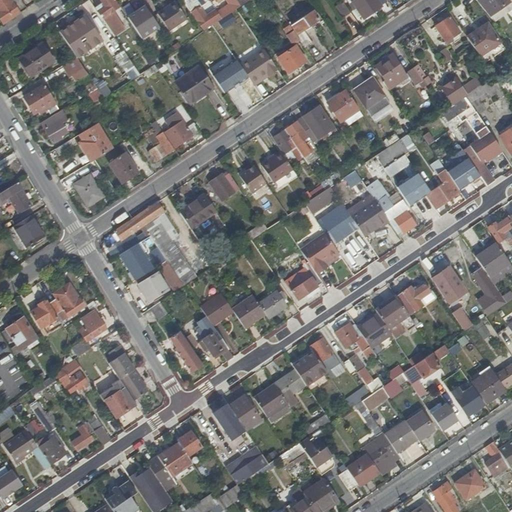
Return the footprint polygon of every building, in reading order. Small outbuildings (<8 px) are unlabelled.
[(0,0),(0,21),(2,25),(19,13),(13,3),(16,0),(0,0)] [(87,0),(82,4),(90,16),(96,12),(94,9),(87,0)] [(96,12),(101,19),(112,11),(117,7),(112,0),(100,0),(103,4),(94,9),(96,12)] [(180,0),(202,32),(220,19),(216,12),(207,0),(180,0)] [(234,0),(224,0),(227,4),(216,12),(220,19),(235,9),(239,6),(234,0)] [(379,5),(375,0),(349,0),(346,2),(351,9),(353,8),(360,18),(379,5)] [(493,9),(486,0),(473,0),(486,15),(493,9)] [(486,0),(493,9),(507,0),(486,0)] [(171,1),(153,12),(165,30),(183,19),(171,1)] [(339,3),(332,7),(339,18),(346,13),(339,3)] [(117,7),(112,11),(120,23),(126,20),(120,12),(117,7)] [(145,7),(128,18),(143,41),(160,30),(145,7)] [(309,11),(290,24),(296,33),(294,34),(298,40),(303,47),(309,42),(310,42),(301,29),(315,20),(309,11)] [(446,17),(433,26),(442,41),(456,32),(446,17)] [(463,35),(476,54),(496,40),(483,22),(463,35)] [(59,34),(70,50),(85,40),(83,36),(80,38),(73,28),(71,26),(59,34)] [(294,34),(293,32),(287,36),(293,44),(298,40),(294,34)] [(18,60),(30,77),(54,61),(43,43),(18,60)] [(277,58),(287,73),(306,60),(296,45),(277,58)] [(273,67),(260,48),(237,64),(250,82),(273,67)] [(442,51),(437,55),(445,67),(451,62),(442,51)] [(138,74),(126,56),(121,59),(132,76),(130,78),(131,79),(138,74)] [(378,80),(383,89),(396,80),(398,83),(405,78),(390,56),(382,61),(380,59),(371,65),(380,79),(378,80)] [(66,77),(81,67),(75,57),(59,67),(66,77)] [(195,64),(172,80),(186,102),(210,86),(195,64)] [(414,65),(409,68),(421,85),(426,81),(423,76),(422,77),(414,65)] [(95,66),(89,70),(97,84),(103,81),(95,66)] [(409,68),(404,72),(412,84),(416,82),(418,86),(421,85),(409,68)] [(443,74),(448,81),(453,78),(448,71),(443,74)] [(109,93),(127,82),(122,73),(104,85),(109,93)] [(461,95),(474,113),(480,109),(473,99),(491,87),(494,92),(499,89),(490,75),(463,94),(461,95)] [(448,81),(439,88),(450,103),(461,95),(463,94),(453,78),(448,81)] [(369,79),(350,91),(367,117),(386,104),(369,79)] [(96,88),(91,81),(78,89),(83,96),(86,95),(96,88)] [(43,86),(23,99),(32,114),(39,110),(41,113),(54,105),(43,86)] [(91,102),(100,96),(96,88),(86,95),(91,102)] [(249,98),(244,91),(230,101),(234,107),(244,101),(249,98)] [(344,91),(325,104),(338,123),(341,121),(344,125),(360,115),(344,91)] [(474,113),(461,95),(450,103),(451,104),(438,113),(444,122),(453,115),(458,122),(463,119),(476,138),(467,145),(477,160),(481,158),(483,161),(499,149),(492,139),(474,113)] [(317,105),(301,116),(315,138),(323,133),(333,128),(317,105)] [(56,113),(42,122),(54,141),(62,136),(61,134),(66,130),(56,113)] [(163,132),(174,148),(191,136),(193,139),(201,135),(192,123),(186,127),(181,120),(175,124),(172,118),(165,123),(169,128),(163,132)] [(503,145),(509,154),(511,152),(511,123),(497,134),(504,144),(503,145)] [(87,151),(93,160),(111,148),(95,124),(74,137),(78,143),(81,141),(87,151)] [(309,151),(292,125),(281,133),(292,149),(296,156),(298,158),(309,151)] [(323,133),(328,140),(337,134),(333,128),(323,133)] [(421,137),(427,145),(434,140),(427,132),(421,137)] [(281,133),(271,140),(281,156),(286,153),(292,149),(281,133)] [(147,150),(155,162),(172,150),(161,134),(153,139),(156,144),(147,150)] [(381,143),(385,148),(398,139),(394,134),(381,143)] [(374,156),(382,169),(407,152),(406,150),(412,147),(404,135),(398,139),(385,148),(384,149),(374,156)] [(81,141),(78,143),(84,153),(87,151),(81,141)] [(54,149),(58,155),(71,148),(67,142),(54,149)] [(384,149),(381,146),(372,153),(374,156),(384,149)] [(292,149),(286,153),(290,158),(296,156),(292,149)] [(287,170),(275,153),(256,166),(268,183),(287,170)] [(123,154),(107,165),(121,185),(136,174),(123,154)] [(457,180),(461,186),(477,176),(475,173),(465,158),(449,168),(454,175),(457,180)] [(249,167),(236,176),(247,193),(261,184),(249,167)] [(350,172),(345,167),(336,173),(340,179),(350,172)] [(484,167),(475,173),(477,176),(484,186),(493,179),(484,167)] [(449,168),(444,172),(449,178),(454,175),(449,168)] [(444,172),(443,170),(436,175),(441,183),(428,192),(422,196),(432,208),(432,209),(458,192),(456,190),(452,183),(449,178),(444,172)] [(344,181),(350,189),(361,181),(356,173),(355,173),(344,181)] [(415,173),(395,187),(407,206),(422,196),(428,192),(415,173)] [(454,175),(449,178),(452,183),(455,182),(457,180),(454,175)] [(87,176),(72,186),(85,207),(86,207),(101,198),(87,176)] [(223,176),(218,179),(227,193),(232,190),(223,176)] [(216,177),(204,186),(216,204),(229,195),(227,193),(218,179),(216,177)] [(372,178),(363,184),(371,196),(388,221),(392,219),(401,233),(414,224),(400,203),(393,207),(386,196),(388,195),(378,181),(376,183),(372,178)] [(0,203),(8,198),(18,214),(31,206),(17,184),(0,194),(0,203)] [(317,187),(304,195),(308,201),(313,198),(320,193),(321,192),(317,187)] [(320,193),(323,199),(330,196),(326,189),(321,192),(320,193)] [(313,198),(318,206),(325,202),(323,199),(320,193),(313,198)] [(304,195),(304,194),(296,199),(300,207),(303,205),(308,201),(304,195)] [(346,212),(362,236),(379,224),(381,227),(388,221),(371,196),(346,212)] [(174,215),(185,231),(211,214),(200,198),(174,215)] [(303,205),(308,213),(318,206),(313,198),(308,201),(303,205)] [(136,216),(143,225),(163,211),(157,202),(136,216)] [(332,246),(355,231),(337,205),(314,221),(332,246)] [(164,212),(162,217),(168,226),(172,224),(164,212)] [(30,216),(14,226),(27,248),(44,237),(30,216)] [(119,240),(119,241),(143,225),(136,216),(114,232),(115,233),(119,240)] [(494,222),(487,227),(497,242),(502,239),(505,242),(510,239),(505,230),(511,226),(505,217),(495,224),(494,222)] [(195,278),(158,222),(146,230),(150,237),(157,247),(158,247),(165,259),(166,261),(182,287),(195,278)] [(261,233),(258,227),(243,236),(246,242),(250,240),(261,233)] [(146,230),(145,229),(122,244),(126,251),(136,246),(150,237),(146,230)] [(300,251),(314,273),(326,265),(323,261),(336,253),(324,235),(300,251)] [(341,251),(351,265),(368,253),(359,239),(341,251)] [(494,242),(482,250),(485,253),(496,245),(494,242)] [(480,247),(473,252),(495,284),(511,271),(511,267),(496,245),(485,253),(482,250),(480,247)] [(126,251),(119,256),(133,278),(150,267),(136,246),(126,251)] [(165,259),(158,247),(150,252),(158,263),(165,259)] [(323,261),(326,265),(339,256),(336,253),(323,261)] [(166,261),(161,264),(165,270),(163,271),(176,291),(182,287),(166,261)] [(447,266),(430,277),(447,302),(464,290),(447,266)] [(485,294),(474,300),(485,316),(504,302),(481,269),(472,275),(485,294)] [(288,287),(295,298),(302,293),(315,285),(316,284),(309,273),(288,287)] [(137,286),(147,303),(166,291),(155,274),(137,286)] [(394,295),(394,296),(407,314),(419,305),(416,300),(427,292),(428,291),(422,283),(412,291),(408,286),(394,295)] [(302,293),(306,298),(318,290),(315,285),(302,293)] [(264,315),(267,319),(287,306),(276,290),(256,303),(264,315)] [(60,319),(62,323),(75,315),(84,309),(73,292),(57,302),(55,300),(50,304),(60,319)] [(208,321),(211,326),(232,312),(230,310),(220,295),(200,309),(208,321)] [(232,312),(243,328),(264,315),(256,303),(251,296),(230,310),(232,312)] [(394,296),(374,310),(376,312),(390,333),(393,339),(405,331),(397,320),(400,319),(407,329),(414,324),(407,314),(394,296)] [(33,315),(43,330),(60,319),(50,304),(48,301),(43,305),(44,308),(33,315)] [(153,307),(149,309),(157,322),(167,316),(159,303),(153,307)] [(452,312),(462,331),(471,326),(461,307),(452,312)] [(87,343),(106,330),(94,312),(80,321),(87,331),(81,334),(87,343)] [(338,324),(349,317),(344,312),(334,319),(338,324)] [(368,345),(369,347),(390,333),(376,312),(355,326),(361,335),(368,345)] [(0,335),(14,359),(29,349),(39,343),(39,342),(24,319),(0,335)] [(208,321),(195,330),(200,338),(197,340),(204,351),(206,350),(213,360),(221,354),(226,362),(233,358),(217,335),(211,326),(208,321)] [(347,323),(333,332),(344,347),(348,344),(352,349),(357,346),(359,350),(368,345),(361,335),(357,337),(347,323)] [(485,324),(478,329),(484,338),(491,334),(485,324)] [(174,336),(179,333),(175,327),(171,330),(174,336)] [(174,336),(173,337),(182,351),(178,354),(181,359),(189,354),(198,368),(202,366),(183,339),(179,333),(174,336)] [(337,362),(319,335),(313,339),(315,341),(308,346),(312,351),(325,371),(326,370),(331,377),(335,374),(330,367),(337,362)] [(182,351),(173,337),(169,340),(178,354),(182,351)] [(71,350),(77,359),(90,349),(84,340),(71,350)] [(29,349),(31,352),(41,346),(39,342),(39,343),(29,349)] [(435,357),(447,349),(443,344),(432,351),(424,357),(412,365),(403,371),(406,376),(411,373),(419,369),(423,375),(439,364),(435,357)] [(364,360),(372,354),(368,347),(359,352),(364,360)] [(117,381),(132,402),(146,392),(132,371),(133,371),(122,355),(123,354),(119,348),(108,356),(112,362),(107,365),(117,381)] [(295,370),(305,385),(325,371),(312,351),(292,365),(295,370)] [(419,351),(406,359),(412,365),(424,357),(419,351)] [(369,377),(353,353),(346,357),(363,381),(369,377)] [(181,359),(181,360),(190,374),(198,368),(189,354),(181,359)] [(74,361),(68,366),(73,373),(79,369),(74,361)] [(342,369),(337,362),(330,367),(335,374),(342,369)] [(511,362),(494,375),(503,388),(511,381),(511,362)] [(494,375),(490,368),(472,380),(486,401),(504,389),(503,388),(494,375)] [(62,369),(54,375),(57,381),(67,396),(75,391),(78,395),(84,391),(81,386),(86,382),(80,373),(69,380),(62,369)] [(295,370),(274,384),(275,385),(284,399),(305,385),(295,370)] [(403,371),(395,377),(399,384),(408,378),(406,376),(403,371)] [(418,384),(411,373),(406,376),(408,378),(413,387),(418,384)] [(30,392),(33,397),(57,381),(54,375),(30,392)] [(99,397),(114,420),(134,406),(132,402),(117,381),(110,386),(111,388),(99,397)] [(418,384),(413,387),(422,399),(427,395),(421,385),(419,386),(418,384)] [(458,386),(450,391),(467,417),(485,405),(471,384),(461,391),(458,386)] [(271,423),(291,409),(284,399),(275,385),(262,393),(261,392),(253,398),(271,423)] [(371,393),(365,385),(345,399),(351,407),(362,399),(371,393)] [(362,399),(370,410),(390,396),(383,385),(371,393),(362,399)] [(261,420),(245,397),(229,407),(243,427),(246,432),(261,420)] [(381,472),(382,474),(391,468),(389,466),(396,461),(401,457),(397,451),(386,434),(384,432),(371,413),(370,410),(362,399),(351,407),(353,411),(358,407),(364,417),(382,444),(368,453),(381,472)] [(446,402),(431,412),(443,429),(458,419),(446,402)] [(245,432),(227,405),(213,414),(231,441),(245,432)] [(9,406),(0,412),(0,424),(14,413),(9,406)] [(419,437),(420,439),(435,429),(436,429),(423,410),(408,421),(419,437)] [(42,412),(36,416),(48,435),(54,431),(42,412)] [(331,421),(326,415),(305,430),(309,436),(322,427),(331,421)] [(407,419),(386,434),(397,451),(419,437),(408,421),(407,419)] [(23,427),(30,437),(36,432),(29,422),(23,427)] [(77,431),(81,437),(88,432),(84,426),(77,431)] [(300,442),(306,449),(320,439),(327,435),(322,427),(309,436),(300,442)] [(101,429),(93,434),(102,448),(110,442),(101,429)] [(35,445),(26,432),(3,447),(14,463),(31,452),(43,471),(49,467),(35,445)] [(72,443),(77,452),(94,441),(88,432),(81,437),(72,443)] [(192,432),(178,441),(179,443),(189,456),(202,447),(192,432)] [(35,445),(49,467),(66,455),(54,439),(48,443),(45,438),(35,445)] [(327,451),(320,439),(306,449),(308,452),(316,465),(326,459),(322,454),(327,451)] [(511,439),(497,450),(499,453),(509,467),(511,465),(511,439)] [(279,456),(286,467),(308,452),(306,449),(300,442),(288,450),(279,456)] [(159,456),(173,477),(194,464),(189,456),(179,443),(159,456)] [(492,458),(483,463),(491,477),(505,467),(497,455),(499,453),(497,450),(495,446),(487,451),(492,458)] [(257,447),(226,468),(233,477),(239,473),(239,471),(256,460),(257,461),(263,456),(257,447)] [(368,453),(353,464),(366,483),(381,472),(368,453)] [(159,456),(149,463),(151,466),(167,490),(177,483),(173,477),(159,456)] [(233,477),(238,484),(259,470),(268,464),(263,456),(257,461),(256,460),(239,471),(239,473),(233,477)] [(366,483),(353,464),(348,467),(359,483),(361,486),(366,483)] [(347,465),(338,471),(349,489),(359,483),(348,467),(347,465)] [(140,472),(132,477),(154,511),(156,511),(174,500),(167,490),(151,466),(141,473),(140,472)] [(485,486),(473,469),(453,482),(464,499),(485,486)] [(13,472),(0,480),(0,494),(2,498),(4,501),(24,488),(13,472)] [(321,511),(340,500),(326,478),(304,493),(316,511),(317,511),(321,511)] [(110,505),(115,511),(135,511),(140,509),(132,497),(139,493),(131,481),(120,489),(117,488),(114,489),(113,491),(114,493),(117,497),(117,498),(115,499),(114,498),(113,497),(109,498),(107,500),(110,505)] [(446,482),(431,492),(444,511),(456,511),(457,511),(452,505),(444,493),(451,489),(446,482)] [(238,484),(228,492),(235,502),(245,496),(238,484)] [(286,511),(287,511),(314,511),(316,511),(304,493),(300,487),(293,492),(300,502),(286,511)] [(454,493),(451,489),(444,493),(452,505),(455,503),(450,495),(454,493)] [(196,511),(203,511),(220,501),(218,499),(213,492),(193,506),(196,511)] [(220,501),(225,509),(235,502),(228,492),(218,499),(220,501)] [(346,504),(354,498),(350,492),(342,498),(346,504)]
